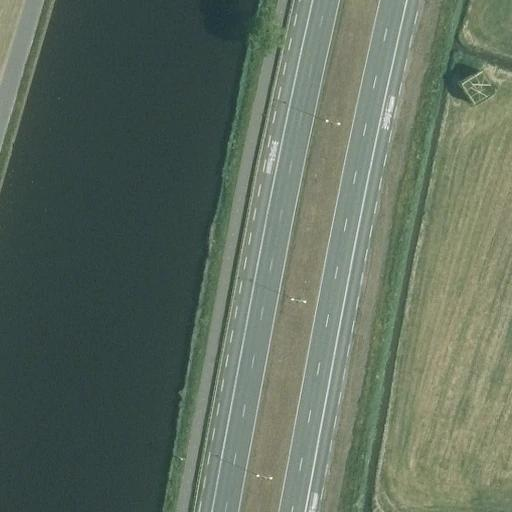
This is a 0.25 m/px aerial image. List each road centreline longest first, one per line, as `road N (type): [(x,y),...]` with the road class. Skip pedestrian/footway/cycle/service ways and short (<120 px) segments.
road 1 (primary): [(328,0),(225,511)]
road 2 (primary): [(292,511),(393,0)]
road 3 (unclassified): [(0,119),(35,0)]
